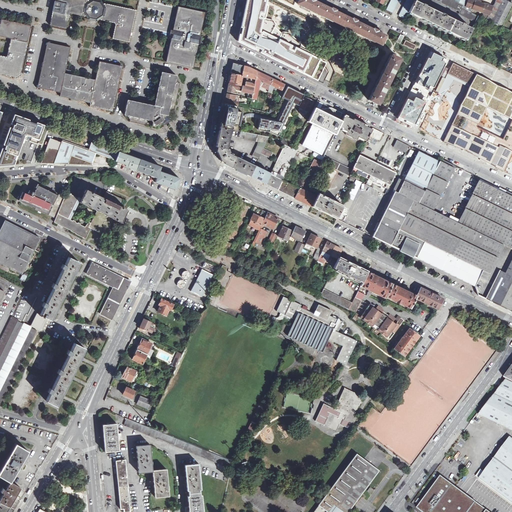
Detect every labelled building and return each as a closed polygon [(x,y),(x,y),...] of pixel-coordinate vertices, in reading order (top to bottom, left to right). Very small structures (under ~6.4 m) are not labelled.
[(104,3),(103,4),(101,1),(98,0),(90,0),(89,1),(88,0),(55,0),(50,25),(66,29),(69,15),(71,14),(84,16),(86,15),(88,19),(93,20),(96,21),(100,19),(100,20),(104,20),(114,23),(115,25),(112,39),(129,43),(132,26),(136,10),(107,4),(104,3)] [(292,0),(292,1),(381,45),(386,36),(377,31),(378,29),(374,27),(373,29),(356,21),(357,19),(353,17),(352,19),(335,11),(336,9),(332,7),(331,9),(314,1),(314,0),(292,0)] [(398,0),(390,0),(386,9),(392,13),(398,0)] [(414,0),(406,0),(399,16),(405,19),(408,12),(414,1),(414,0)] [(453,0),(452,0),(434,0),(460,12),(459,14),(475,22),(478,16),(463,8),(464,6),(453,0)] [(478,3),(469,0),(467,0),(465,7),(488,14),(492,7),(483,5),(484,2),(483,1),(482,3),(478,2),(478,3)] [(496,0),(488,17),(486,20),(497,25),(501,27),(511,4),(511,3),(504,0),(496,0)] [(421,4),(414,1),(408,12),(419,18),(431,23),(444,30),(455,35),(466,40),(471,29),(463,25),(463,24),(460,23),(450,18),(444,15),(441,13),(436,11),(425,6),(425,5),(421,3),(421,4)] [(260,8),(245,4),(238,37),(241,44),(306,75),(315,58),(288,39),(263,22),(260,8)] [(173,30),(171,38),(166,62),(193,68),(198,45),(200,36),(205,12),(178,7),(173,30)] [(478,16),(475,22),(471,29),(466,40),(462,47),(467,49),(471,41),(486,48),(497,25),(486,20),(478,16)] [(0,36),(10,39),(10,38),(27,42),(30,28),(28,25),(19,23),(19,24),(18,24),(18,26),(14,26),(14,23),(14,22),(4,20),(1,22),(0,25),(0,36)] [(21,74),(24,57),(23,57),(24,54),(25,54),(27,42),(10,38),(10,39),(11,39),(7,57),(0,55),(0,74),(15,77),(21,74)] [(403,46),(414,49),(416,44),(405,41),(403,46)] [(65,73),(67,63),(70,47),(47,42),(43,63),(43,64),(44,65),(47,65),(46,69),(43,68),(42,69),(42,70),(41,70),(38,85),(39,85),(40,88),(61,93),(65,73)] [(448,59),(431,51),(420,73),(437,82),(443,69),(448,59)] [(402,60),(393,55),(371,101),(380,105),(402,60)] [(95,80),(90,103),(89,107),(110,111),(110,110),(113,109),(113,108),(115,100),(114,100),(114,99),(113,97),(111,97),(112,94),(114,94),(115,94),(116,93),(117,93),(122,69),(120,66),(99,61),(95,80)] [(242,75),(244,66),(238,64),(233,63),(231,73),(242,75)] [(511,91),(454,64),(449,73),(445,82),(467,92),(443,140),(475,155),(504,170),(511,152),(511,91)] [(254,88),(257,71),(248,67),(246,66),(244,66),(242,75),(243,76),(247,77),(245,86),(254,88)] [(270,84),(272,79),(267,76),(257,71),(254,88),(252,98),(256,99),(257,94),(258,84),(261,85),(264,81),(270,84)] [(125,111),(124,115),(126,116),(128,116),(130,119),(130,121),(144,125),(151,121),(152,123),(152,126),(155,126),(161,122),(162,122),(163,123),(165,122),(170,119),(168,116),(174,112),(180,83),(178,83),(176,79),(176,75),(161,72),(156,99),(154,106),(148,104),(127,100),(126,108),(125,108),(125,109),(125,111)] [(65,73),(61,93),(60,96),(72,99),(72,98),(73,99),(73,98),(74,95),(75,95),(78,96),(77,98),(78,100),(79,100),(78,100),(90,103),(95,80),(65,73)] [(230,79),(229,83),(241,86),(241,85),(243,76),(242,75),(231,73),(230,79)] [(339,75),(331,89),(338,92),(346,79),(339,75)] [(419,75),(411,90),(429,99),(436,84),(419,75)] [(284,94),(287,86),(280,83),(272,79),(270,84),(268,92),(272,93),(274,86),(282,89),(280,92),(284,94)] [(228,88),(227,92),(236,94),(236,93),(235,92),(236,89),(240,90),(240,91),(241,92),(241,93),(242,93),(243,91),(251,92),(251,94),(252,94),(251,95),(249,94),(248,98),(252,98),(254,88),(245,86),(241,85),(241,86),(229,83),(228,88)] [(282,140),(304,94),(295,90),(287,86),(284,94),(275,110),(273,114),(271,128),(272,129),(269,137),(280,143),(282,140)] [(410,93),(398,117),(415,125),(427,101),(410,93)] [(226,100),(225,104),(237,106),(238,102),(237,102),(238,98),(236,98),(236,97),(240,97),(240,96),(237,95),(236,95),(227,94),(226,100)] [(308,112),(314,100),(311,99),(309,98),(307,97),(307,98),(304,97),(299,107),(308,112)] [(237,106),(225,104),(224,110),(222,119),(220,127),(232,129),(234,130),(235,124),(241,125),(245,108),(237,106)] [(338,120),(342,113),(332,108),(330,108),(329,108),(326,108),(322,109),(319,110),(314,108),(308,121),(313,124),(303,144),(322,154),(332,133),(334,135),(338,127),(341,121),(338,120)] [(49,127),(14,114),(0,154),(0,166),(15,165),(24,139),(42,145),(49,127)] [(369,135),(372,129),(363,125),(364,124),(359,121),(353,118),(353,120),(344,115),(341,121),(338,127),(347,132),(345,135),(356,140),(358,137),(366,141),(369,135)] [(230,136),(232,129),(220,127),(217,143),(216,147),(217,147),(228,149),(230,138),(231,139),(231,136),(230,136)] [(379,140),(383,133),(378,130),(373,128),(372,129),(369,135),(379,140)] [(257,145),(253,155),(259,158),(261,154),(263,148),(269,137),(242,132),(241,138),(258,142),(257,145)] [(116,160),(119,152),(118,152),(92,142),(89,151),(62,141),(61,143),(50,139),(43,158),(41,163),(92,165),(96,153),(116,160)] [(405,153),(409,146),(403,143),(397,140),(393,147),(405,153)] [(267,185),(278,190),(283,180),(297,151),(286,145),(285,145),(271,174),(266,184),(267,185)] [(364,151),(365,147),(364,146),(352,170),(369,179),(377,163),(361,155),(363,151),(364,151)] [(228,149),(217,147),(216,151),(219,156),(221,161),(224,162),(229,153),(229,152),(230,151),(229,149),(228,149)] [(261,154),(272,159),(274,154),(263,148),(261,154)] [(386,210),(372,236),(475,286),(482,270),(489,274),(504,244),(511,248),(511,196),(479,180),(458,223),(433,210),(450,174),(455,165),(441,159),(440,161),(435,158),(419,151),(405,181),(399,178),(384,209),(386,210)] [(115,161),(125,165),(126,167),(145,174),(144,176),(147,177),(148,175),(156,178),(155,182),(176,190),(180,179),(159,171),(161,167),(152,164),(125,154),(119,152),(116,160),(115,161)] [(312,156),(322,160),(323,156),(314,152),(312,156)] [(229,153),(224,162),(224,164),(230,167),(250,176),(255,166),(245,161),(246,160),(243,159),(243,160),(230,153),(229,153)] [(352,170),(324,156),(321,163),(327,166),(331,168),(338,171),(349,176),(351,172),(352,170)] [(297,199),(312,206),(316,197),(308,193),(306,193),(306,192),(321,163),(314,159),(299,188),(294,198),(297,199)] [(385,194),(400,165),(397,163),(393,171),(377,163),(369,179),(367,183),(369,184),(371,180),(375,182),(372,188),(385,194)] [(256,179),(266,184),(271,174),(255,166),(250,176),(256,179)] [(327,166),(320,178),(325,180),(331,168),(327,166)] [(321,186),(329,189),(338,171),(331,168),(325,180),(321,186)] [(68,190),(68,193),(70,193),(75,193),(75,190),(77,190),(77,187),(78,187),(78,183),(79,183),(79,180),(81,180),(81,177),(74,177),(74,180),(73,180),(73,183),(71,183),(71,187),(70,186),(70,190),(68,190)] [(288,195),(294,198),(299,188),(283,180),(278,190),(281,192),(288,195)] [(362,183),(356,180),(354,183),(343,207),(341,210),(338,217),(343,219),(362,183)] [(55,218),(65,198),(38,185),(34,193),(29,190),(27,194),(27,195),(24,193),(20,201),(27,205),(55,218)] [(106,236),(114,219),(116,220),(120,222),(126,210),(126,209),(125,209),(122,208),(120,207),(124,200),(106,191),(103,198),(87,190),(80,202),(97,210),(90,224),(89,227),(91,228),(106,236)] [(20,201),(24,193),(27,195),(27,194),(23,192),(20,197),(18,200),(20,201)] [(67,194),(65,198),(55,218),(53,222),(83,237),(83,238),(85,239),(90,230),(87,228),(89,223),(88,223),(86,227),(80,225),(81,224),(78,222),(78,223),(75,222),(76,221),(73,220),(73,221),(68,219),(74,206),(78,198),(70,194),(70,195),(67,194)] [(316,197),(312,206),(321,210),(337,218),(338,217),(341,210),(343,207),(317,195),(316,197)] [(234,202),(221,229),(229,233),(228,234),(234,237),(247,208),(234,202)] [(246,225),(248,225),(257,208),(255,207),(255,206),(255,207),(254,208),(246,225)] [(248,225),(247,226),(257,231),(266,212),(263,210),(262,210),(260,209),(257,208),(248,225)] [(272,229),(278,218),(267,213),(261,224),(272,229)] [(0,251),(14,225),(5,221),(0,229),(0,251)] [(40,239),(14,225),(0,251),(0,261),(13,268),(23,273),(40,239)] [(278,237),(287,241),(288,241),(292,231),(283,226),(278,237)] [(288,241),(294,243),(296,240),(300,241),(305,231),(295,226),(288,241)] [(253,241),(260,244),(266,232),(259,229),(258,232),(253,241)] [(311,234),(306,243),(316,248),(321,239),(311,234)] [(300,255),(305,246),(297,242),(293,252),(300,255)] [(317,261),(323,264),(324,260),(331,263),(330,266),(332,267),(331,269),(332,270),(333,269),(338,258),(340,254),(342,249),(326,242),(322,250),(318,261),(317,261)] [(233,252),(237,244),(234,243),(233,245),(227,243),(225,249),(233,252)] [(318,261),(322,250),(318,248),(313,259),(318,261)] [(79,262),(69,257),(65,265),(63,264),(61,268),(63,269),(55,284),(53,283),(51,287),(54,288),(46,303),(44,302),(42,306),(44,307),(40,315),(37,313),(31,325),(40,330),(46,318),(51,320),(79,262)] [(333,269),(336,270),(336,271),(358,281),(359,281),(362,282),(367,272),(338,258),(333,269)] [(511,258),(505,273),(500,271),(486,299),(500,306),(511,311),(511,258)] [(113,287),(118,289),(122,282),(124,278),(123,278),(93,262),(87,274),(113,287)] [(222,267),(223,268),(218,278),(222,280),(223,278),(226,270),(226,269),(228,267),(226,267),(224,265),(223,265),(222,267)] [(202,269),(201,271),(191,291),(201,297),(213,275),(202,269)] [(180,274),(181,278),(183,280),(187,280),(189,277),(189,273),(186,271),(183,271),(180,274)] [(392,284),(367,272),(362,282),(360,285),(360,286),(369,290),(372,291),(386,298),(386,296),(392,284)] [(113,287),(108,299),(119,304),(124,293),(130,281),(124,278),(122,282),(118,289),(113,287)] [(175,283),(175,286),(178,289),(182,288),(184,286),(184,282),(181,280),(177,280),(175,283)] [(401,288),(392,284),(386,296),(396,301),(396,302),(400,304),(400,303),(411,308),(413,302),(415,298),(416,296),(401,288)] [(416,296),(415,298),(438,309),(443,299),(432,293),(420,288),(419,291),(416,296)] [(349,309),(352,303),(324,289),(321,296),(349,309)] [(355,313),(364,295),(357,291),(352,303),(349,309),(355,313)] [(292,300),(283,296),(276,311),(285,315),(292,300)] [(112,319),(119,304),(108,299),(101,314),(112,320),(112,319)] [(161,299),(159,304),(161,305),(158,312),(166,316),(169,309),(171,310),(173,304),(164,300),(161,299)] [(292,300),(285,315),(295,319),(287,336),(322,352),(328,339),(343,346),(336,360),(346,365),(357,341),(338,332),(340,328),(343,322),(328,315),(330,310),(318,304),(314,314),(300,308),(302,305),(292,300)] [(361,316),(364,318),(363,320),(371,326),(373,324),(376,326),(379,329),(378,331),(387,337),(388,335),(391,337),(404,320),(400,318),(398,317),(396,319),(398,321),(395,325),(392,322),(395,319),(389,315),(388,316),(382,311),(383,311),(377,306),(374,310),(372,308),(373,307),(370,304),(361,316)] [(0,357),(18,321),(18,319),(12,316),(0,341),(0,357)] [(144,319),(140,327),(141,328),(141,329),(142,330),(143,329),(152,333),(153,328),(149,326),(151,322),(144,319)] [(0,357),(0,372),(24,324),(18,321),(0,357)] [(151,322),(149,326),(153,328),(152,333),(155,334),(159,326),(158,325),(151,322)] [(0,372),(0,390),(29,331),(30,331),(31,328),(24,324),(0,372)] [(29,331),(0,390),(0,405),(37,330),(31,328),(30,331),(29,331)] [(404,356),(419,336),(409,328),(394,348),(404,356)] [(142,339),(137,349),(147,354),(151,356),(154,350),(150,348),(152,344),(142,339)] [(85,348),(74,343),(70,351),(68,350),(66,354),(68,355),(61,370),(59,369),(57,373),(59,374),(52,389),(50,388),(48,392),(50,393),(46,401),(56,406),(61,396),(71,377),(80,358),(85,348)] [(132,359),(142,364),(147,354),(137,349),(132,359)] [(122,377),(131,381),(136,371),(127,366),(122,377)] [(511,381),(504,378),(492,393),(511,403),(511,381)] [(123,394),(131,398),(135,391),(126,387),(123,394)] [(349,392),(343,390),(334,409),(340,412),(338,416),(330,412),(330,413),(328,417),(324,425),(336,431),(339,424),(342,419),(344,414),(346,415),(345,417),(344,420),(351,423),(363,396),(354,392),(353,394),(349,392)] [(286,393),(284,408),(309,412),(311,397),(286,393)] [(511,403),(492,393),(477,414),(511,430),(511,403)] [(264,395),(259,406),(263,409),(269,397),(267,396),(264,395)] [(137,404),(148,409),(152,401),(141,396),(137,404)] [(340,412),(334,409),(323,404),(315,421),(324,425),(328,417),(330,413),(330,412),(338,416),(340,412)] [(229,468),(232,461),(126,418),(123,425),(229,468)] [(344,420),(342,419),(339,424),(342,426),(348,428),(351,423),(344,420)] [(246,432),(250,434),(251,435),(257,423),(252,421),(246,432)] [(105,452),(119,450),(117,423),(102,425),(105,452)] [(511,441),(508,439),(484,472),(481,470),(476,476),(511,502),(511,441)] [(16,444),(0,471),(0,475),(10,482),(28,451),(16,444)] [(152,470),(150,445),(136,446),(137,458),(134,458),(134,460),(135,460),(135,462),(137,461),(138,473),(152,472),(152,470)] [(348,511),(379,470),(357,453),(321,501),(318,505),(320,507),(316,511),(348,511)] [(128,511),(130,511),(125,460),(116,461),(120,509),(122,509),(122,511),(128,511)] [(184,465),(185,477),(182,477),(183,480),(184,480),(184,481),(186,481),(187,491),(188,491),(188,496),(187,496),(188,506),(185,507),(185,509),(185,511),(189,511),(188,511),(203,511),(202,495),(200,495),(200,490),(201,490),(199,463),(184,465)] [(152,470),(152,472),(153,482),(150,482),(150,485),(152,485),(152,486),(154,486),(155,497),(169,496),(167,469),(152,470)] [(490,511),(441,475),(417,507),(422,511),(490,511)] [(10,482),(5,490),(3,489),(1,492),(4,493),(0,499),(0,502),(10,507),(21,488),(10,482)] [(6,511),(10,507),(0,502),(0,511),(6,511)]
